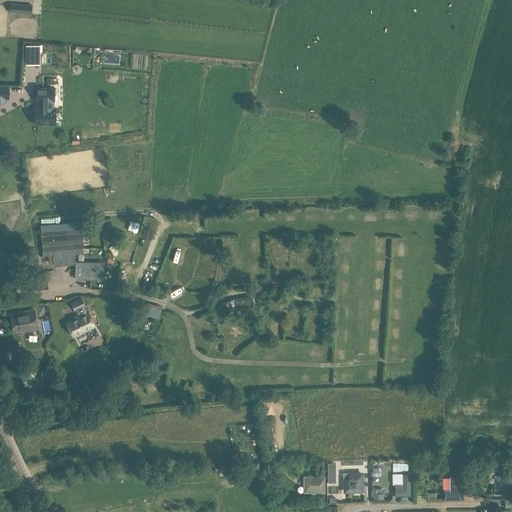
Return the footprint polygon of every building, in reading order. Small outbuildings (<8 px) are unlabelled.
[(9,13),(31,15),(32,5),(10,3),(9,13)] [(44,58),(44,49),(30,49),(30,58),(44,58)] [(30,59),(31,71),(45,71),(44,59),(30,59)] [(55,89),(37,89),(37,101),(38,101),(38,109),(36,109),(36,125),(56,125),(56,109),(53,109),(53,101),(55,101),(55,89)] [(479,118),(482,108),(473,105),(470,115),(479,118)] [(473,132),(478,133),(482,119),(477,118),(473,132)] [(54,267),(75,265),(74,254),(84,254),(82,234),(87,233),(86,221),(41,225),(44,257),(53,256),(54,267)] [(263,246),(254,246),(253,258),(263,259),(263,246)] [(236,247),(225,248),(225,256),(237,255),(236,247)] [(103,263),(82,263),(82,279),(103,279),(103,263)] [(47,271),(32,272),(33,290),(48,289),(47,271)] [(253,296),(235,299),(237,310),(255,307),(253,296)] [(81,298),(71,303),(75,311),(78,315),(69,320),(70,322),(68,323),(74,335),(75,334),(76,336),(95,327),(87,311),(85,306),(81,298)] [(233,310),(227,300),(214,308),(220,318),(233,310)] [(148,318),(156,309),(148,303),(142,311),(144,313),(143,314),(148,318)] [(34,309),(10,314),(14,333),(38,328),(34,309)] [(274,332),(284,332),(284,315),(274,315),(274,332)] [(375,339),(385,338),(384,326),(374,327),(375,339)] [(371,361),(384,361),(384,347),(371,346),(371,361)] [(233,393),(234,377),(222,377),(221,388),(225,388),(224,392),(233,393)] [(405,388),(406,377),(395,377),(395,388),(405,388)] [(240,465),(232,465),(232,463),(226,464),(215,465),(215,472),(226,471),(227,477),(233,477),(241,476),(240,465)] [(258,467),(258,463),(246,464),(246,474),(259,473),(258,467)] [(365,493),(364,472),(343,472),(344,493),(365,493)] [(410,475),(403,475),(403,474),(394,474),(394,488),(395,488),(395,496),(411,495),(410,475)] [(511,475),(495,475),(495,490),(500,490),(500,494),(506,494),(506,490),(511,489),(511,475)] [(325,476),(304,476),(304,492),(325,492),(325,476)] [(461,476),(451,477),(450,476),(447,476),(446,477),(446,480),(447,481),(447,495),(462,494),(461,476)]
